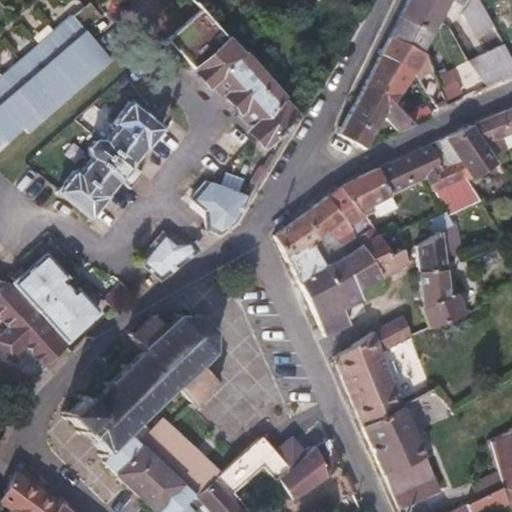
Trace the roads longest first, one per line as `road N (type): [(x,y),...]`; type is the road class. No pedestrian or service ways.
road 1 (residential): [(90,511),(26,446),(23,422),(107,325),(248,231)]
road 2 (residential): [(248,231),(381,511)]
road 3 (residential): [(248,231),(351,165),(511,89)]
road 4 (residential): [(248,231),(323,124),(385,0)]
